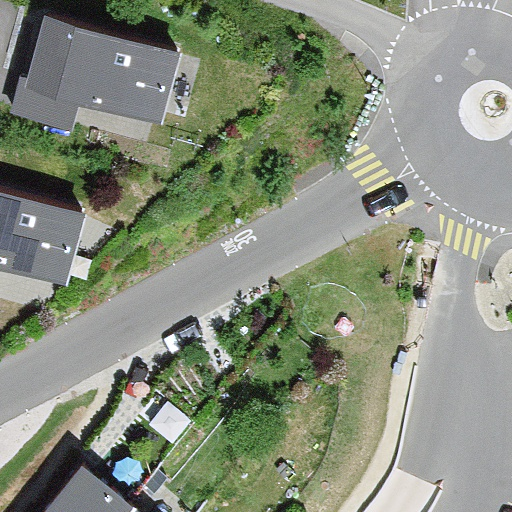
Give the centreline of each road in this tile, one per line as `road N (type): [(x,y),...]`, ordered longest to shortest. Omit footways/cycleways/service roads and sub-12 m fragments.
road 1 (residential): [(0,386),(375,185),(443,161)]
road 2 (residential): [(481,171),(462,240),(460,511)]
road 3 (residential): [(424,64),(307,0)]
